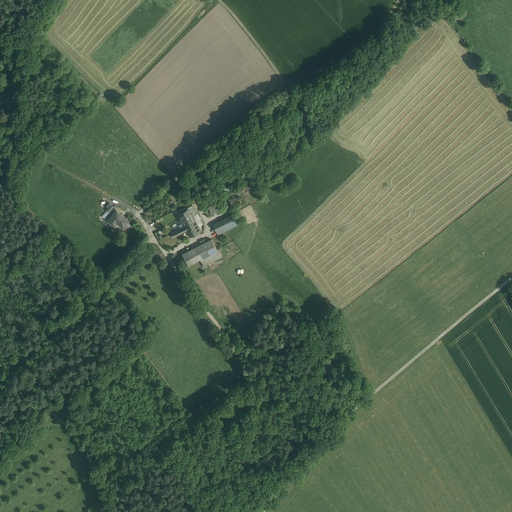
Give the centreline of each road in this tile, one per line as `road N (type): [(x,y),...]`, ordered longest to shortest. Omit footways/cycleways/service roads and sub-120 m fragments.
road 1 (track): [(399,0),(353,50),(258,104),(175,179),(138,215),(153,238)]
road 2 (unclassified): [(511,279),(370,395),(263,511)]
road 3 (track): [(153,238),(0,378)]
road 4 (track): [(138,215),(28,150)]
